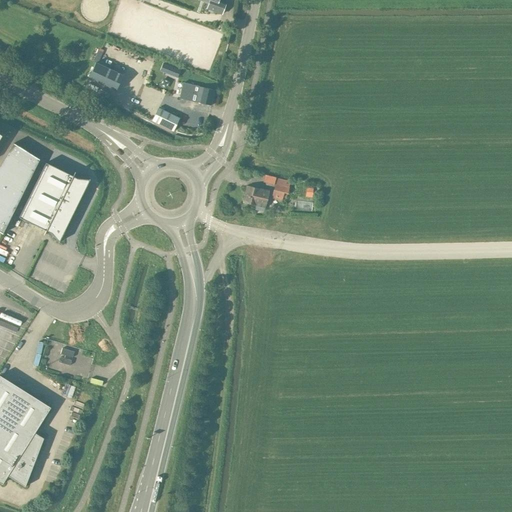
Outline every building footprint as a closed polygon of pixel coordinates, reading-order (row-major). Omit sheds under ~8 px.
[(225,5),(219,3),(220,0),(200,0),(209,3),(207,9),(221,15),(225,5)] [(87,79),(115,92),(121,80),(123,75),(106,68),(95,62),(87,79)] [(163,63),(160,71),(177,78),(180,70),(163,63)] [(214,90),(198,87),(195,102),(211,105),(214,90)] [(152,121),(173,132),(180,118),(158,108),(152,121)] [(15,143),(0,166),(0,218),(8,224),(40,159),(15,143)] [(46,163),(19,218),(46,231),(44,235),(46,231),(48,232),(50,233),(58,242),(59,243),(90,179),(89,179),(89,180),(77,179),(75,177),(73,176),(75,172),(73,176),(46,163)] [(289,186),(275,183),(272,198),(283,200),(284,194),(287,194),(289,186)] [(269,191),(247,186),(243,203),(265,208),(269,191)] [(0,334),(16,341),(18,334),(15,333),(18,326),(1,319),(0,321),(0,334)] [(72,357),(74,352),(72,351),(62,348),(60,354),(72,357)] [(0,482),(2,484),(7,476),(25,487),(43,438),(34,433),(50,407),(0,375),(0,482)] [(67,383),(63,393),(74,397),(78,387),(67,383)]
